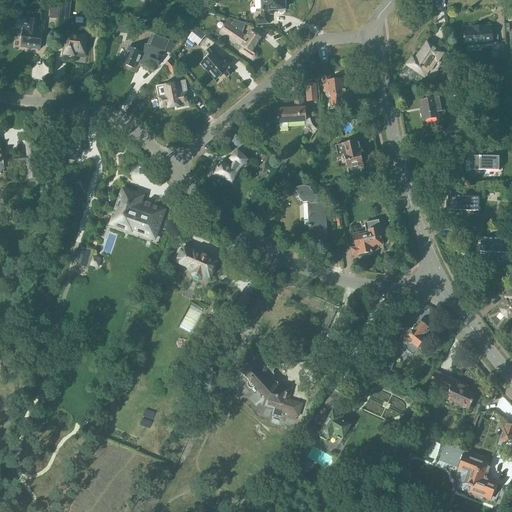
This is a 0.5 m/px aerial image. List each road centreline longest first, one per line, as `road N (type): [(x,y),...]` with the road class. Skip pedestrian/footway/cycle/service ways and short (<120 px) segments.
road 1 (residential): [(440,282),(383,287),(310,271),(233,226),(173,161)]
road 2 (residential): [(440,282),(406,194),(375,34)]
road 3 (residential): [(173,161),(324,39),(375,34)]
road 4 (residential): [(173,161),(95,112),(0,96)]
road 5 (residential): [(511,380),(440,282)]
